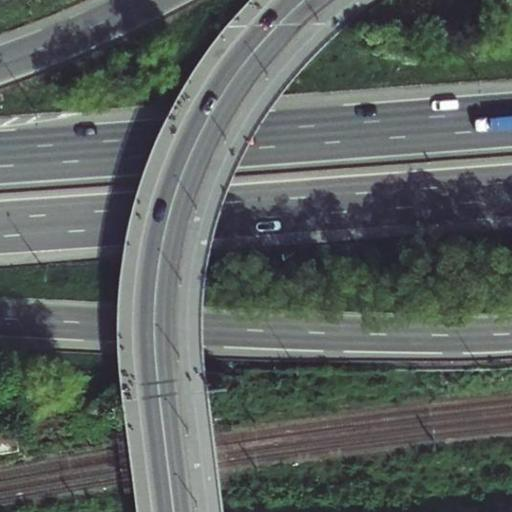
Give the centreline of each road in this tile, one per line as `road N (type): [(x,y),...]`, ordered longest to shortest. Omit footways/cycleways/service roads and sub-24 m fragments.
road 1 (secondary): [(304,0),(240,67),(174,191),(154,322),(175,511)]
road 2 (motorway): [(511,120),(0,158)]
road 3 (motorway): [(0,225),(511,190)]
road 4 (motorway): [(0,319),(511,333)]
road 5 (motorway): [(153,0),(0,66)]
